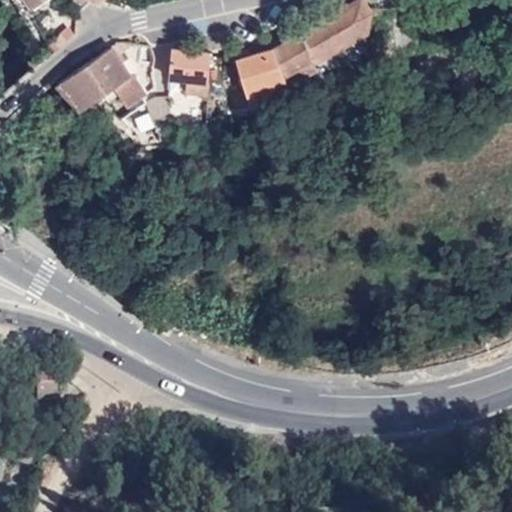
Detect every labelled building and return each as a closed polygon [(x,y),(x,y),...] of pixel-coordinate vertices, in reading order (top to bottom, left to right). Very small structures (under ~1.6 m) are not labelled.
[(372,9),(366,0),(356,0),(275,46),(289,82),(290,81),(301,75),(318,66),(316,60),(368,30),(372,9)] [(132,72),(113,43),(59,81),(81,106),(116,83),(128,103),(149,89),(139,73),(132,72)] [(289,82),(275,46),(253,56),(239,61),(254,97),(289,82)] [(209,90),(213,51),(173,47),(170,75),(188,76),(187,88),(209,90)] [(306,87),(301,75),(290,81),(289,82),(295,94),(306,87)] [(169,107),(170,89),(157,94),(156,107),(169,107)] [(161,127),(169,127),(169,107),(156,107),(151,106),(161,127)] [(169,107),(169,127),(181,126),(181,108),(169,107)] [(37,210),(26,194),(20,198),(30,214),(37,210)] [(59,399),(56,371),(38,371),(41,401),(59,399)]
